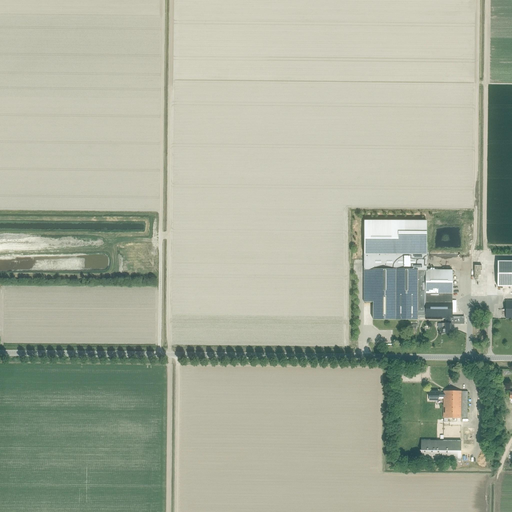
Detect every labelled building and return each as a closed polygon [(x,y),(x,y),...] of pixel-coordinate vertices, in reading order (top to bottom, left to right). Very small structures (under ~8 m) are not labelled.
[(364,222),(364,270),(373,270),(426,270),(427,270),(427,222),(364,222)] [(364,288),(364,303),(373,303),(373,319),(417,319),(417,318),(425,318),(446,318),(450,318),(452,318),(452,271),(427,270),(426,270),(373,270),(364,270),(364,288)] [(441,328),(441,333),(445,333),(451,333),(451,323),(450,323),(450,318),(446,318),(446,323),(442,323),(442,324),(442,328),(441,328)] [(443,397),(443,418),(444,418),(461,418),(467,418),(468,392),(443,391),(444,393),(443,397)] [(429,392),(429,398),(429,400),(430,401),(435,401),(438,398),(438,397),(443,397),(444,393),(439,393),(439,392),(429,392)] [(421,441),(421,461),(461,461),(461,441),(421,441)]
